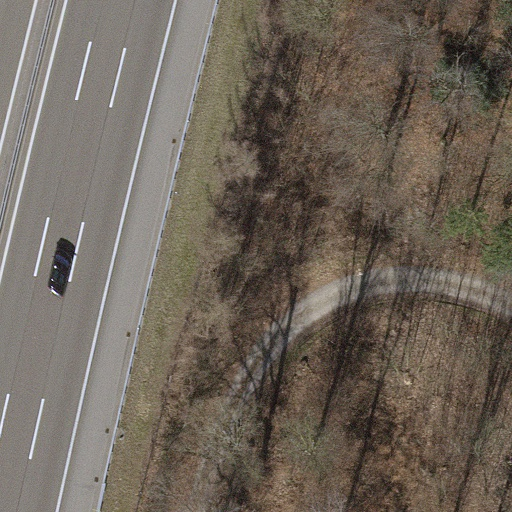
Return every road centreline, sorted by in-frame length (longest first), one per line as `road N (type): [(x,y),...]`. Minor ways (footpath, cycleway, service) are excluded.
road 1 (motorway): [(4,511),(123,0)]
road 2 (track): [(511,304),(422,281),(373,284),(328,299),(282,338),(246,384),(196,511)]
